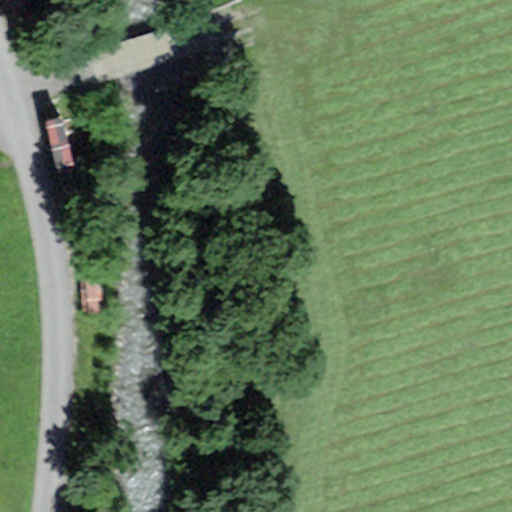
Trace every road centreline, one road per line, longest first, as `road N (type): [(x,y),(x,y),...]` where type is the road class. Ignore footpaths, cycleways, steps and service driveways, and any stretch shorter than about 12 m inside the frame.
road 1 (track): [(13,97),(230,24),(333,19),(511,48)]
road 2 (unclassified): [(0,48),(51,302),(39,511)]
